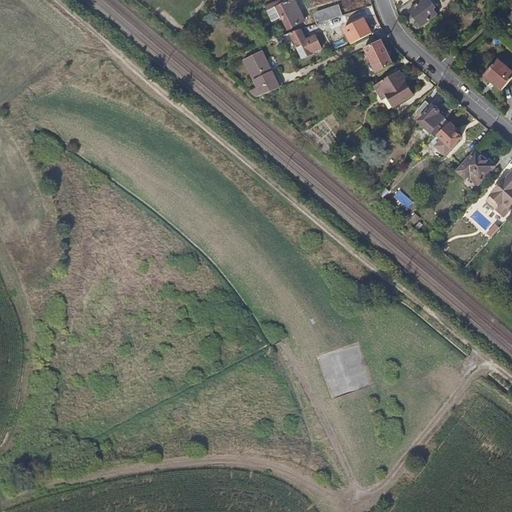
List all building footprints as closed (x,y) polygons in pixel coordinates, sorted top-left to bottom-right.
[(296,5),(293,0),(285,0),(265,7),(273,22),(283,17),(289,30),(305,21),(296,5)] [(434,9),(426,0),(423,0),(410,10),(422,26),(438,14),(434,9)] [(431,0),(426,0),(434,9),(436,7),(431,0)] [(314,15),(317,25),(336,18),(333,9),(314,15)] [(282,37),(284,40),(285,39),(287,43),(294,40),(303,58),(322,49),(316,37),(307,41),(302,30),(282,37)] [(394,65),(383,40),(326,67),(327,71),(368,52),(378,72),(394,65)] [(282,89),(274,72),(264,52),(247,60),(260,88),(252,92),(260,99),(282,89)] [(499,60),(486,75),(503,90),(511,79),(511,71),(506,66),(507,65),(504,63),(503,64),(499,60)] [(274,72),(282,89),(285,87),(277,70),(274,72)] [(401,71),(398,73),(406,85),(408,84),(401,71)] [(416,96),(408,84),(406,85),(398,73),(383,83),(375,88),(384,101),(389,98),(395,109),(416,96)] [(441,126),(447,120),(428,102),(419,112),(425,117),(421,122),(428,129),(426,131),(431,135),(434,132),(439,137),(439,138),(441,136),(446,130),(441,126)] [(446,130),(452,125),(447,120),(441,126),(446,130)] [(458,129),(452,124),(452,125),(446,130),(441,136),(445,140),(438,147),(447,156),(464,139),(458,134),(458,129)] [(439,137),(433,143),(438,147),(445,140),(441,136),(439,138),(439,137)] [(480,153),(461,173),(465,177),(472,177),(481,186),(497,168),(480,153)] [(494,195),(492,197),(503,207),(505,205),(511,210),(511,209),(511,175),(507,181),(507,180),(494,194),(494,195)]
